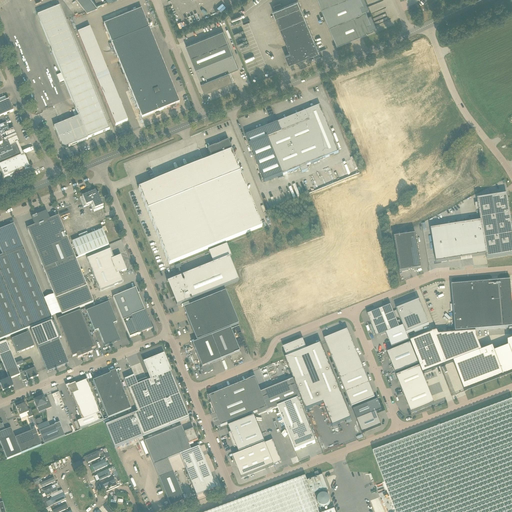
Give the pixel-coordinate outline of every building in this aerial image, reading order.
[(97,6),(92,0),(78,0),(86,10),(97,6)] [(318,0),(335,40),(337,44),(377,28),(376,26),(375,26),(370,14),(368,15),(366,11),(369,10),(368,7),(364,0),(318,0)] [(285,55),(289,64),(318,52),(316,47),(300,7),(298,1),(273,11),(275,17),(290,53),(285,55)] [(109,130),(107,125),(60,7),(37,16),(78,117),(54,127),(61,144),(60,144),(62,147),(65,149),(68,148),(88,140),(87,139),(109,130)] [(179,102),(141,10),(104,25),(142,118),(177,104),(176,103),(179,102)] [(238,68),(223,31),(186,46),(205,93),(233,81),(229,72),(238,68)] [(96,43),(83,48),(95,77),(107,72),(96,43)] [(360,175),(258,216),(288,291),(390,250),(384,233),(448,207),(432,168),(440,164),(442,169),(469,158),(428,58),(401,68),(424,123),(415,127),(406,105),(342,131),(360,175)] [(109,76),(97,81),(115,126),(127,121),(109,76)] [(0,169),(4,179),(29,168),(24,155),(22,156),(18,145),(19,144),(13,130),(9,132),(6,125),(7,124),(3,116),(13,112),(8,100),(0,103),(0,169)] [(282,133),(268,138),(283,175),(300,168),(302,173),(308,171),(306,166),(339,153),(322,111),(320,106),(278,123),(282,133)] [(278,123),(246,136),(264,183),(283,175),(270,143),(268,138),(282,133),(278,123)] [(235,158),(230,146),(228,141),(220,145),(216,147),(215,146),(207,150),(211,159),(138,189),(169,265),(262,227),(234,159),(235,158)] [(103,208),(99,198),(96,191),(79,198),(80,199),(83,207),(83,208),(91,205),(94,212),(103,208)] [(480,222),(431,230),(436,264),(486,255),(487,259),(511,255),(511,225),(511,219),(510,219),(507,197),(505,196),(502,196),(477,200),(480,222)] [(32,219),(35,226),(27,229),(29,234),(44,272),(53,294),(55,300),(60,312),(62,315),(93,303),(87,287),(67,238),(65,238),(64,234),(65,233),(60,221),(58,216),(49,220),(46,213),(32,219)] [(0,340),(52,319),(50,316),(43,298),(14,225),(7,228),(7,227),(0,230),(0,250),(2,256),(0,257),(0,340)] [(102,230),(72,242),(78,258),(108,245),(102,230)] [(416,234),(394,238),(399,272),(421,269),(416,234)] [(226,244),(209,251),(213,263),(175,279),(168,281),(174,296),(176,295),(180,304),(181,304),(238,281),(229,257),(231,256),(226,244)] [(100,292),(119,284),(123,282),(121,276),(122,275),(121,273),(126,271),(120,256),(116,258),(115,256),(113,256),(110,250),(87,259),(100,292)] [(438,287),(434,289),(435,308),(453,307),(455,332),(511,327),(511,304),(510,282),(510,281),(438,287)] [(135,289),(113,298),(129,338),(152,329),(135,289)] [(203,339),(238,325),(225,292),(190,306),(193,314),(186,317),(189,325),(190,326),(193,333),(200,331),(203,339)] [(60,312),(53,294),(43,298),(50,316),(60,312)] [(421,305),(420,305),(419,301),(416,302),(396,310),(403,327),(406,334),(429,325),(421,305)] [(90,310),(86,312),(94,332),(98,331),(103,342),(104,346),(104,347),(120,340),(119,340),(113,325),(117,323),(115,318),(108,303),(90,310)] [(390,306),(367,315),(376,338),(386,334),(399,328),(390,306)] [(95,348),(94,343),(80,311),(57,320),(70,353),(72,358),(76,356),(77,359),(92,353),(91,350),(95,348)] [(52,323),(30,331),(38,349),(47,373),(54,370),(67,365),(68,364),(58,339),(52,323)] [(399,328),(386,334),(392,349),(409,342),(406,334),(403,327),(399,328)] [(230,329),(211,337),(220,360),(230,357),(232,363),(243,359),(240,352),(239,352),(230,329)] [(347,330),(324,340),(351,407),(375,398),(347,330)] [(437,331),(432,333),(445,366),(453,363),(464,391),(511,372),(511,342),(508,342),(509,347),(494,352),(493,348),(481,352),(475,332),(438,335),(437,331)] [(34,347),(29,333),(11,340),(17,354),(34,347)] [(432,333),(410,341),(423,374),(445,366),(432,333)] [(211,337),(192,344),(202,368),(200,368),(203,374),(214,370),(211,364),(220,360),(211,337)] [(6,341),(0,343),(0,357),(2,364),(0,365),(1,368),(3,372),(5,371),(9,380),(20,375),(19,372),(16,367),(15,364),(15,362),(12,356),(10,351),(6,341)] [(302,341),(284,349),(288,358),(285,359),(295,385),(301,399),(306,411),(323,404),(333,427),(351,420),(321,345),(306,351),(302,341)] [(410,345),(387,354),(395,374),(418,365),(410,345)] [(133,415),(105,426),(115,449),(138,439),(139,443),(144,441),(142,438),(188,419),(183,405),(170,373),(169,373),(168,369),(164,358),(161,356),(146,363),(145,365),(150,377),(151,376),(152,380),(137,386),(133,376),(124,380),(137,413),(133,415)] [(21,371),(19,372),(20,375),(23,382),(26,380),(24,377),(26,376),(27,378),(28,381),(31,379),(38,377),(35,369),(34,366),(29,368),(29,370),(22,373),(21,371)] [(396,377),(404,395),(427,386),(419,368),(396,377)] [(92,382),(94,386),(108,419),(131,410),(115,371),(111,373),(112,374),(92,382)] [(10,380),(0,384),(3,391),(13,387),(10,380)] [(70,396),(71,395),(82,421),(77,423),(80,430),(103,421),(100,413),(87,381),(75,385),(75,384),(69,386),(71,389),(68,390),(70,396)] [(219,391),(209,395),(211,399),(210,400),(213,409),(215,408),(222,427),(257,412),(259,416),(277,408),(298,400),(301,399),(295,385),(263,398),(263,399),(261,394),(259,389),(249,392),(245,382),(219,393),(219,391)] [(427,386),(404,395),(411,414),(434,405),(427,386)] [(39,399),(34,401),(37,409),(39,413),(46,410),(51,408),(49,402),(46,404),(44,399),(43,397),(39,398),(39,399)] [(298,400),(277,408),(295,452),(315,443),(298,400)] [(378,400),(353,410),(357,420),(362,433),(381,426),(376,413),(375,412),(380,410),(377,403),(379,403),(378,400)] [(511,511),(511,401),(373,452),(394,511),(335,511),(334,510),(328,511),(318,511),(312,495),(327,489),(323,476),(307,481),(305,477),(212,511),(511,511)] [(25,404),(16,408),(20,417),(21,419),(28,416),(29,418),(33,417),(32,416),(31,412),(30,410),(28,410),(27,408),(26,408),(25,404)] [(229,435),(234,448),(236,447),(239,454),(265,443),(254,417),(228,428),(231,434),(229,435)] [(61,428),(59,423),(54,426),(39,432),(44,445),(64,437),(61,428)] [(181,427),(176,429),(144,442),(153,465),(179,455),(190,450),(188,444),(197,441),(193,429),(183,433),(181,427)] [(0,443),(7,460),(21,454),(15,439),(11,429),(6,431),(0,433),(0,443)] [(21,454),(41,446),(37,435),(35,430),(31,432),(15,439),(21,454)] [(274,466),(265,444),(233,457),(241,479),(274,466)] [(214,484),(199,447),(191,450),(190,450),(179,455),(196,496),(205,492),(216,488),(214,484)] [(97,452),(84,456),(87,463),(100,459),(97,452)] [(100,467),(101,470),(106,467),(105,465),(107,464),(105,460),(93,466),(95,469),(100,467)] [(109,470),(97,475),(100,481),(112,476),(109,470)] [(173,473),(159,478),(170,507),(184,501),(173,473)] [(39,484),(41,489),(55,482),(53,478),(39,484)] [(102,484),(104,488),(116,482),(114,478),(102,484)] [(46,497),(57,492),(56,489),(53,490),(51,487),(43,491),(46,497)] [(51,499),(54,506),(67,500),(64,493),(51,499)]
